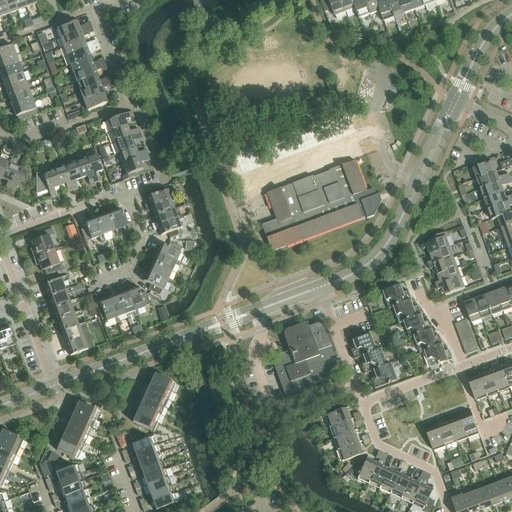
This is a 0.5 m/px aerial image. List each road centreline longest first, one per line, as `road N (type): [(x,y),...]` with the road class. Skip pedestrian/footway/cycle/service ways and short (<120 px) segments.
road 1 (residential): [(448,511),(434,470),(377,444),(361,403),(460,368)]
road 2 (residential): [(352,377),(270,406),(252,354),(262,336),(255,311)]
road 3 (tertiary): [(52,386),(188,336)]
road 4 (residential): [(130,104),(26,140),(0,129)]
road 5 (residential): [(130,104),(94,11),(128,0)]
road 6 (residential): [(0,235),(124,196)]
road 7 (residential): [(124,196),(166,181),(130,104)]
road 8 (tertiary): [(319,288),(375,259),(408,202)]
